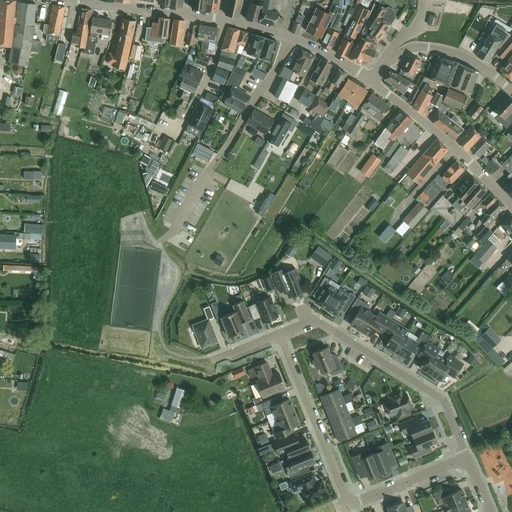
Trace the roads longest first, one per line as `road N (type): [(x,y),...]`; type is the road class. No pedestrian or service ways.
road 1 (residential): [(467,458),(444,404),(315,322),(279,335)]
road 2 (residential): [(157,246),(175,229),(289,38)]
road 3 (residential): [(511,206),(370,80)]
road 4 (residential): [(347,499),(279,335)]
road 5 (residential): [(69,0),(223,19)]
road 6 (residential): [(511,91),(446,51),(413,47),(393,58)]
road 7 (residential): [(347,499),(359,502),(467,458)]
road 8 (residential): [(223,19),(213,60),(177,132)]
